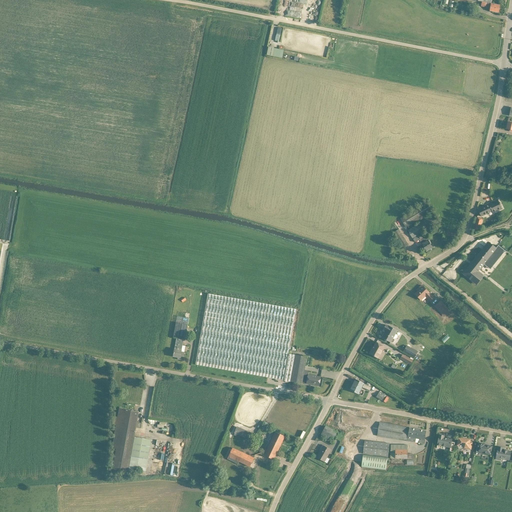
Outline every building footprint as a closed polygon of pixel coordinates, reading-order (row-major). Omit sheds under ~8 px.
[(488,12),(498,13),(499,5),(490,4),(488,12)] [(280,57),(281,48),(266,46),(265,55),(280,57)] [(482,217),(501,208),(496,198),(477,207),(482,217)] [(426,202),(402,216),(408,225),(431,211),(426,202)] [(439,222),(434,214),(409,228),(417,241),(428,235),(425,230),(439,222)] [(475,217),(473,230),(479,231),(482,219),(475,217)] [(398,229),(393,232),(403,248),(408,245),(398,229)] [(425,252),(432,247),(427,239),(420,243),(425,252)] [(505,251),(498,245),(492,253),(485,247),(464,274),(477,285),(484,276),(479,272),(485,264),(490,268),(505,251)] [(425,305),(434,296),(421,284),(413,293),(425,305)] [(283,380),(290,345),(297,306),(262,300),(211,291),(197,365),(283,380)] [(442,299),(436,304),(444,312),(450,307),(442,299)] [(189,324),(180,322),(173,358),(182,359),(189,324)] [(380,338),(390,342),(396,331),(386,326),(380,338)] [(368,354),(378,359),(385,347),(375,341),(368,354)] [(417,352),(408,346),(405,351),(414,357),(417,352)] [(412,361),(403,355),(400,359),(410,365),(412,361)] [(305,384),(319,386),(320,376),(307,374),(305,384)] [(370,390),(372,387),(355,379),(350,390),(358,394),(362,387),(370,390)] [(385,397),(378,392),(374,397),(381,402),(385,397)] [(140,412),(122,408),(114,446),(116,446),(112,466),(136,471),(137,467),(145,468),(151,440),(135,437),(140,412)] [(377,436),(423,444),(425,431),(380,422),(377,436)] [(340,433),(325,426),(321,434),(336,442),(340,433)] [(250,434),(237,427),(233,435),(246,442),(250,434)] [(263,454),(273,459),(284,437),(274,432),(263,454)] [(435,447),(449,450),(452,437),(438,434),(435,447)] [(456,446),(468,449),(470,440),(458,437),(456,446)] [(389,442),(364,440),(363,454),(388,456),(389,442)] [(476,453),(490,455),(492,446),(477,443),(476,453)] [(325,462),(331,450),(323,445),(316,457),(325,462)] [(391,445),(390,458),(413,459),(414,453),(407,453),(407,445),(391,445)] [(501,461),(501,459),(509,460),(511,450),(496,447),(494,460),(501,461)] [(233,449),(230,456),(250,465),(253,458),(233,449)] [(387,458),(363,454),(361,467),(386,470),(387,458)]
